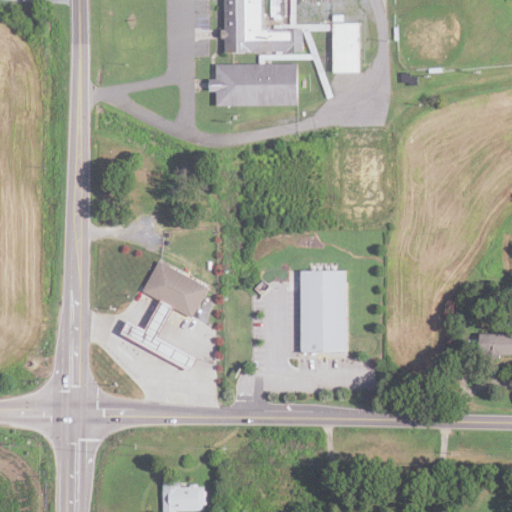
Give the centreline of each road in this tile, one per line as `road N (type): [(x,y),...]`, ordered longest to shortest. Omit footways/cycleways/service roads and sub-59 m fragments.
road 1 (primary): [(76,511),(82,0)]
road 2 (secondary): [(511,418),(0,412)]
